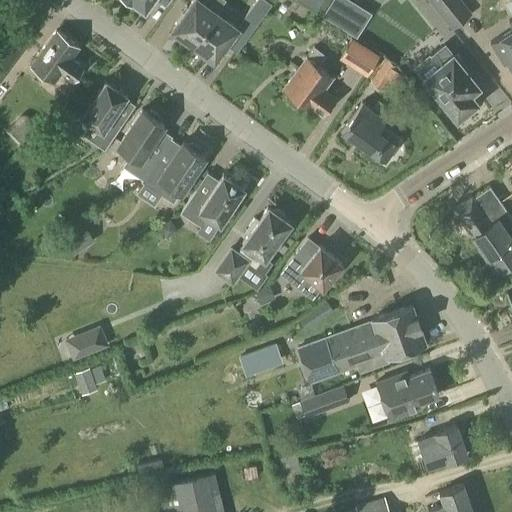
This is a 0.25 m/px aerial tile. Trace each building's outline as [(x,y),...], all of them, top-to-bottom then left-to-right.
[(130,0),(144,10),(151,0),(168,0),(130,0)] [(190,48),(216,13),(198,0),(192,0),(171,30),(174,32),(172,35),(190,48)] [(255,25),(271,4),(265,0),(255,0),(243,16),(255,25)] [(356,37),(371,14),(349,0),(330,0),(321,16),(356,37)] [(426,0),(451,30),(471,13),(460,0),(426,0)] [(216,13),(190,48),(208,61),(210,58),(214,61),(237,29),(216,13)] [(0,32),(0,80),(34,34),(12,17),(0,32)] [(511,71),(511,20),(508,23),(511,28),(511,29),(490,43),(504,66),(507,63),(511,71)] [(53,82),(79,48),(56,31),(30,66),(53,82)] [(366,76),(379,54),(351,37),(338,59),(366,76)] [(454,57),(444,45),(430,57),(437,67),(423,78),(456,119),(460,116),(464,117),(473,110),(473,106),(476,103),(469,94),(478,87),(465,71),(469,69),(457,55),(454,57)] [(335,98),(323,89),(332,77),(316,66),(324,55),(314,48),(283,89),(285,90),(284,94),(290,99),(294,97),(309,108),(310,106),(322,116),(335,98)] [(384,85),(396,67),(385,60),(373,78),(384,85)] [(23,121),(41,93),(19,79),(2,108),(23,121)] [(104,150),(121,124),(112,117),(126,95),(105,80),(80,117),(90,123),(82,135),(104,150)] [(384,163),(397,145),(377,131),(385,120),(362,103),(341,131),(384,163)] [(141,182),(157,158),(158,157),(146,149),(163,124),(158,121),(158,116),(150,110),(145,112),(141,109),(117,146),(129,154),(121,166),(141,180),(140,181),(141,182)] [(157,158),(141,182),(161,195),(168,185),(179,193),(204,156),(199,153),(199,148),(191,143),(186,145),(182,142),(167,165),(157,158)] [(219,225),(244,188),(223,174),(207,197),(196,189),(180,213),(200,226),(207,216),(219,225)] [(511,259),(511,219),(489,187),(472,198),(470,196),(453,208),(496,270),(511,259)] [(273,211),(268,207),(258,221),(255,219),(246,232),(249,234),(242,243),(243,244),(238,252),(229,246),(212,271),(232,285),(248,263),(255,268),(262,258),(264,259),(271,250),(274,251),(282,239),(280,237),(290,223),(284,219),(284,215),(278,210),(273,211)] [(83,222),(61,236),(71,251),(94,237),(84,221),(83,222)] [(318,247),(308,238),(280,273),(301,289),(310,278),(322,287),(341,263),(319,245),(318,247)] [(359,371),(387,361),(386,356),(425,343),(412,305),(371,319),(371,321),(297,346),(309,381),(357,364),(359,371)] [(68,349),(72,360),(108,345),(104,335),(92,339),(90,334),(78,339),(80,344),(68,349)] [(264,347),(270,365),(281,360),(275,343),(264,347)] [(96,389),(89,367),(73,372),(80,395),(96,389)] [(438,396),(428,370),(408,377),(406,371),(375,383),(389,420),(420,409),(418,403),(438,396)] [(331,408),(348,402),(342,385),(325,391),(331,408)] [(303,412),(310,409),(306,398),(298,401),(303,412)] [(445,463),(466,455),(456,426),(435,433),(435,434),(418,441),(427,467),(445,461),(445,463)] [(285,485),(303,480),(295,453),(277,458),(285,485)] [(254,467),(243,469),(244,479),(256,477),(254,467)] [(163,511),(213,511),(205,474),(158,485),(163,511)] [(427,511),(463,511),(471,509),(462,484),(438,493),(443,505),(427,511)] [(356,511),(388,511),(384,497),(355,506),(356,511)]
